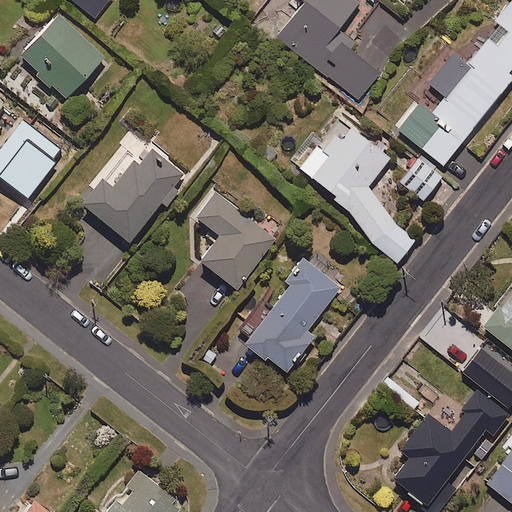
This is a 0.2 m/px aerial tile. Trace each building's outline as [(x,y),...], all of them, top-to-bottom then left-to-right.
[(69,0),(93,18),(107,0),(69,0)] [(358,1),(356,0),(301,0),(274,37),(336,83),(358,100),(378,73),(348,50),(354,41),(337,29),(358,1)] [(511,0),(509,0),(493,20),(498,25),(466,65),(450,52),(425,82),(443,97),(430,113),(416,103),(396,129),(440,165),(462,139),(468,145),(483,127),(499,107),(492,101),(511,77),(506,72),(511,64),(511,0)] [(17,55),(35,72),(32,74),(47,88),(49,85),(63,98),(102,57),(56,13),(17,55)] [(60,150),(22,117),(0,143),(0,179),(24,200),(56,162),(52,159),(60,150)] [(415,241),(392,221),(367,186),(389,159),(337,117),(296,168),(332,197),(329,200),(346,212),(371,246),(394,266),(415,241)] [(171,160),(129,128),(118,143),(122,146),(78,204),(127,242),(159,201),(165,206),(188,176),(169,162),(171,160)] [(440,176),(415,157),(396,181),(421,201),(440,176)] [(274,237),(213,191),(193,217),(216,235),(197,261),(234,289),(274,237)] [(339,287),(300,257),(281,281),(286,285),(241,344),(261,360),(263,357),(284,373),(313,336),(305,330),(339,287)] [(511,285),(479,324),(511,352),(511,285)] [(418,401),(387,375),(380,384),(411,409),(418,401)] [(425,505),(462,458),(474,468),(496,440),(492,437),(509,415),(477,390),(445,430),(425,414),(397,450),(406,458),(390,479),(425,505)] [(511,448),(485,484),(511,504),(511,448)] [(175,511),(184,501),(139,469),(104,511),(175,511)] [(51,511),(34,498),(22,511),(51,511)]
